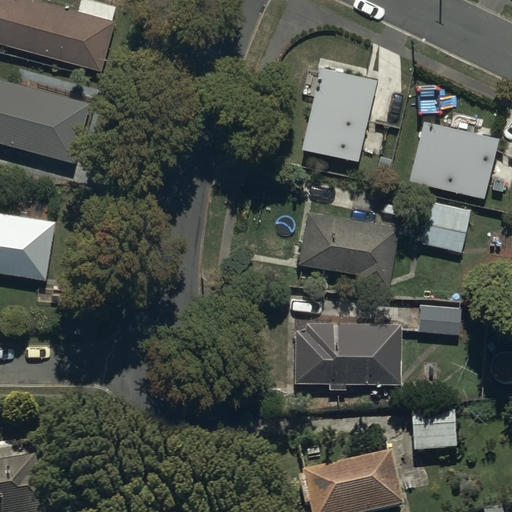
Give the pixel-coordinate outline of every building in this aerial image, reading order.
[(96,0),(79,0),(77,11),(31,0),(0,0),(0,45),(100,71),(113,20),(111,20),(115,5),(96,0)] [(378,80),(321,67),(302,150),(359,163),(378,80)] [(90,107),(0,81),(0,141),(75,162),(90,107)] [(499,140),(424,122),(410,181),(485,199),(499,140)] [(470,210),(430,201),(420,243),(460,252),(470,210)] [(395,229),(308,212),(298,262),(354,273),(353,278),(389,285),(400,230),(395,229)] [(53,223),(0,214),(0,270),(45,277),(53,223)] [(458,334),(459,307),(418,307),(418,333),(458,334)] [(305,331),(295,331),(293,384),(329,385),(329,389),(345,390),(346,383),(400,385),(402,324),(306,321),(305,331)] [(455,407),(411,408),(412,456),(457,454),(455,407)] [(391,459),(303,478),(310,511),(395,511),(403,510),(391,459)] [(32,461),(0,467),(0,511),(56,511),(49,473),(35,475),(32,461)]
